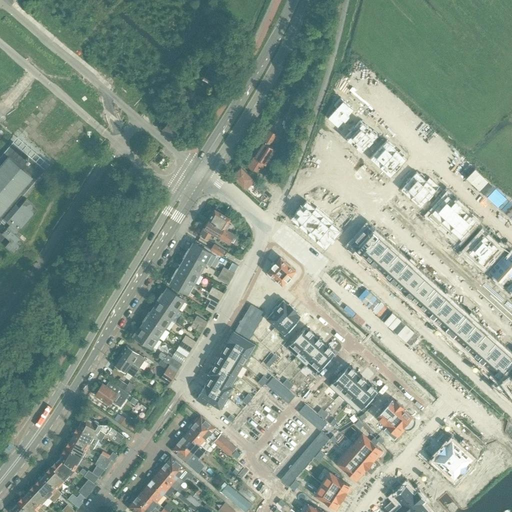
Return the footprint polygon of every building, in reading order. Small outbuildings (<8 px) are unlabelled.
[(213,82),(226,61),(216,55),(204,76),(213,82)] [(336,108),(327,118),(337,127),(343,121),(344,123),(350,117),(348,115),(354,109),(340,97),(333,105),(336,108)] [(292,102),(283,128),(291,131),(300,107),(301,105),(292,102)] [(164,126),(161,129),(163,131),(165,133),(165,134),(171,139),(171,138),(174,140),(176,138),(175,137),(179,132),(176,129),(179,125),(170,119),(169,121),(165,127),(164,126)] [(350,131),(344,138),(353,146),(369,128),(365,124),(366,124),(362,120),(361,121),(360,120),(354,126),(353,125),(348,130),(350,131)] [(369,128),(353,146),(361,154),(367,147),(368,148),(373,143),(372,142),(378,136),(377,135),(377,134),(373,130),(372,131),(369,128)] [(253,159),(247,168),(256,175),(260,171),(263,165),(265,166),(275,150),(269,147),(276,136),(270,133),(263,144),(259,152),(257,151),(254,156),(255,157),(254,159),(253,159)] [(387,140),(369,159),(380,168),(396,150),(393,148),(394,146),(387,140)] [(0,243),(5,237),(10,241),(5,246),(13,254),(24,242),(19,238),(22,235),(18,232),(38,209),(26,199),(18,208),(15,205),(45,170),(13,143),(0,157),(0,243)] [(396,150),(380,168),(390,178),(395,172),(395,173),(398,170),(401,166),(400,166),(406,160),(403,157),(404,155),(400,151),(399,153),(396,150)] [(135,184),(139,179),(142,176),(130,167),(124,174),(135,184)] [(236,172),(232,176),(232,177),(245,190),(251,195),(256,189),(261,184),(260,182),(256,179),(254,181),(240,167),(239,169),(238,168),(235,171),(236,172)] [(405,184),(400,190),(410,199),(426,181),(426,180),(424,179),(424,176),(421,174),(419,174),(416,172),(411,178),(410,177),(404,183),(405,184)] [(426,181),(410,199),(420,208),(428,200),(429,201),(433,196),(432,195),(439,187),(429,177),(427,180),(426,180),(426,181)] [(376,183),(380,187),(384,182),(380,178),(376,183)] [(261,184),(256,189),(261,195),(267,189),(261,184)] [(437,206),(428,217),(438,226),(440,224),(458,203),(452,198),(451,199),(447,195),(440,203),(439,202),(436,206),(437,206)] [(296,212),(290,219),(299,227),(315,209),(315,208),(306,201),(300,207),(299,208),(298,207),(296,210),(296,211),(295,211),(296,212)] [(458,203),(440,224),(448,232),(466,212),(463,209),(464,209),(458,203)] [(387,204),(384,208),(390,214),(394,210),(387,204)] [(315,209),(299,227),(300,228),(299,229),(303,232),(304,231),(307,234),(325,214),(316,207),(315,208),(315,209)] [(384,208),(367,226),(373,231),(377,235),(387,244),(397,253),(400,256),(407,262),(417,271),(426,280),(431,283),(436,288),(446,297),(456,306),(466,315),(475,324),(485,333),(495,341),(505,350),(511,356),(511,362),(507,368),(509,369),(511,371),(511,324),(511,323),(504,317),(498,311),(492,306),(485,300),(479,294),(473,288),(466,283),(460,277),(454,271),(447,265),(441,260),(435,254),(428,248),(422,242),(416,237),(409,231),(403,225),(396,219),(390,214),(384,208)] [(209,216),(208,218),(209,219),(208,221),(224,230),(227,232),(230,226),(227,224),(229,221),(230,220),(229,219),(214,210),(211,215),(209,216)] [(394,210),(390,214),(396,219),(400,215),(394,210)] [(448,232),(446,233),(457,243),(467,232),(468,233),(472,229),(471,228),(477,221),(470,214),(469,215),(466,212),(448,232)] [(325,214),(307,234),(311,237),(310,239),(314,242),(315,241),(316,242),(332,224),(334,222),(325,214)] [(400,215),(396,219),(403,225),(407,221),(400,215)] [(208,221),(199,236),(208,241),(212,233),(219,237),(218,238),(230,245),(231,242),(233,243),(236,239),(234,238),(234,237),(235,237),(224,230),(208,221)] [(407,221),(403,225),(409,231),(413,227),(407,221)] [(332,224),(316,242),(324,250),(331,243),(331,244),(332,243),(335,240),(335,239),(341,232),(332,224)] [(367,226),(351,244),(357,250),(356,250),(357,251),(360,254),(360,253),(361,254),(361,253),(377,235),(373,231),(367,226)] [(413,227),(409,231),(416,237),(419,232),(413,227)] [(419,232),(416,237),(422,242),(426,238),(419,232)] [(471,244),(462,254),(472,262),(475,258),(474,258),(491,240),(488,237),(487,237),(488,236),(484,232),(483,233),(482,232),(476,238),(475,237),(470,243),(471,244)] [(377,235),(361,253),(361,254),(365,257),(369,261),(370,262),(371,262),(387,244),(377,235)] [(426,238),(422,242),(428,248),(432,244),(426,238)] [(491,240),(474,258),(475,258),(483,266),(489,259),(490,261),(495,255),(494,254),(500,248),(498,247),(499,246),(495,242),(494,243),(494,242),(491,240)] [(188,249),(186,253),(205,264),(209,267),(215,257),(211,254),(193,244),(189,250),(188,249)] [(214,244),(210,250),(221,257),(221,256),(224,251),(214,244)] [(370,262),(371,263),(370,264),(373,266),(374,267),(375,266),(381,271),(397,253),(387,244),(371,262),(370,262)] [(432,244),(428,248),(435,254),(438,250),(432,244)] [(438,250),(435,254),(441,260),(445,255),(438,250)] [(185,258),(181,264),(199,274),(205,264),(186,253),(184,257),(185,258)] [(397,253),(381,271),(390,280),(407,262),(400,256),(397,253)] [(502,258),(489,272),(500,281),(506,274),(510,277),(511,275),(511,274),(511,253),(506,259),(503,257),(502,258)] [(445,255),(441,260),(447,265),(451,261),(446,257),(445,255)] [(268,273),(267,275),(272,280),(273,278),(275,280),(274,281),(279,286),(281,285),(282,286),(286,280),(287,281),(288,280),(288,281),(291,278),(291,277),(291,276),(295,271),(280,257),(276,262),(275,262),(274,263),(274,262),(271,265),(272,266),(271,266),(272,267),(267,272),(268,273)] [(451,261),(447,265),(454,271),(458,267),(451,261)] [(390,280),(389,280),(390,281),(393,284),(394,284),(400,289),(417,271),(407,262),(390,280)] [(177,269),(175,273),(194,284),(199,274),(181,264),(178,270),(177,269)] [(458,267),(454,271),(460,277),(464,273),(458,267)] [(223,268),(220,273),(231,279),(234,273),(223,268)] [(417,271),(400,289),(406,294),(405,294),(406,295),(406,296),(409,298),(410,299),(410,298),(426,280),(417,271)] [(173,278),(170,284),(188,294),(194,284),(175,273),(172,277),(173,278)] [(220,273),(217,279),(228,285),(231,279),(220,273)] [(464,273),(460,277),(466,283),(470,278),(464,273)] [(470,278),(466,283),(473,288),(477,284),(475,282),(470,278)] [(426,280),(410,298),(411,299),(415,303),(419,306),(420,306),(436,288),(431,283),(426,280)] [(477,284),(473,288),(479,294),(483,290),(477,284)] [(212,287),(209,293),(215,296),(220,299),(223,294),(218,291),(212,287)] [(419,306),(419,307),(423,311),(424,310),(429,315),(430,315),(446,297),(436,288),(420,306),(419,306)] [(162,294),(159,298),(177,310),(184,301),(167,289),(162,295),(162,294)] [(483,290),(479,294),(485,300),(489,296),(483,290)] [(210,301),(205,310),(212,314),(215,309),(217,305),(220,299),(215,296),(209,293),(206,298),(210,301)] [(489,296),(485,300),(492,306),(496,301),(495,300),(489,296)] [(429,315),(429,316),(429,317),(432,319),(433,320),(434,319),(439,324),(456,306),(446,297),(430,315),(429,315)] [(157,302),(153,308),(171,320),(177,310),(159,298),(156,302),(157,302)] [(273,311),(267,319),(275,327),(293,307),(292,307),(290,304),(289,304),(288,305),(283,301),(277,307),(276,306),(272,310),(273,311)] [(496,301),(492,306),(498,311),(502,307),(496,301)] [(251,304),(234,332),(248,340),(265,313),(251,304)] [(456,306),(439,324),(445,329),(444,330),(445,331),(448,333),(449,334),(466,315),(456,306)] [(293,307),(275,327),(284,335),(291,327),(292,328),(296,324),(295,323),(301,317),(296,312),(297,311),(296,310),(294,308),(293,307)] [(502,307),(498,311),(504,317),(508,313),(502,307)] [(149,313),(146,317),(164,329),(171,320),(153,308),(150,313),(149,313)] [(466,315),(449,334),(452,337),(453,337),(459,342),(475,324),(466,315)] [(197,316),(193,322),(199,325),(204,328),(207,323),(197,316)] [(144,321),(141,327),(158,339),(164,329),(146,317),(144,321)] [(475,324),(459,342),(463,346),(468,350),(469,351),(485,333),(475,324)] [(199,325),(195,330),(201,333),(204,328),(199,325)] [(305,326),(286,348),(296,357),(315,335),(313,333),(313,332),(309,328),(308,329),(305,326)] [(136,332),(133,336),(134,336),(151,348),(158,339),(141,327),(137,332),(136,332)] [(233,331),(227,342),(250,356),(257,346),(248,340),(234,332),(233,331)] [(468,350),(468,351),(472,355),(473,354),(478,359),(479,359),(495,341),(485,333),(469,351),(468,350)] [(315,335),(296,357),(305,365),(325,344),(322,341),(323,341),(318,337),(318,338),(315,335)] [(185,336),(182,341),(192,348),(196,342),(185,336)] [(182,341),(179,346),(189,353),(192,348),(182,341)] [(478,359),(478,360),(479,361),(478,361),(481,363),(482,364),(483,363),(488,368),(505,350),(495,341),(479,359),(478,359)] [(227,343),(221,352),(242,365),(242,366),(244,367),(250,356),(227,342),(226,343),(227,343)] [(325,344),(305,365),(315,374),(325,364),(325,365),(325,364),(326,365),(326,364),(325,364),(328,362),(328,361),(327,361),(335,353),(332,350),(332,349),(328,346),(327,346),(325,344)] [(126,346),(119,355),(138,368),(139,369),(139,368),(145,360),(138,355),(126,346)] [(511,356),(505,350),(488,368),(494,373),(493,374),(494,375),(497,378),(497,377),(498,378),(507,368),(511,362),(511,356)] [(221,352),(215,363),(236,375),(242,366),(242,365),(221,352)] [(113,368),(111,371),(122,378),(128,369),(135,374),(139,369),(138,368),(119,355),(113,365),(115,366),(113,368)] [(167,356),(164,361),(178,370),(179,368),(181,366),(182,365),(173,359),(167,355),(167,356)] [(162,360),(159,364),(165,368),(168,364),(162,360)] [(215,363),(208,374),(211,375),(232,387),(238,376),(236,375),(215,363)] [(338,376),(329,386),(338,395),(358,374),(355,371),(356,371),(352,367),(351,367),(348,365),(341,373),(340,372),(340,373),(338,375),(337,375),(338,376)] [(167,368),(160,378),(168,384),(175,374),(175,373),(173,372),(168,368),(167,368)] [(509,369),(495,385),(507,397),(511,400),(511,371),(509,369)] [(358,374),(338,395),(348,404),(367,382),(365,380),(365,379),(361,375),(361,376),(358,374)] [(211,375),(205,385),(226,398),(226,397),(232,387),(211,375)] [(273,378),(266,385),(288,404),(295,396),(273,378)] [(118,380),(115,385),(126,393),(129,387),(118,380)] [(367,382),(348,404),(358,413),(377,391),(374,388),(375,388),(371,384),(370,385),(367,382)] [(96,394),(95,396),(103,401),(103,404),(105,405),(108,405),(109,406),(112,401),(115,403),(120,407),(128,395),(111,383),(107,388),(102,385),(99,389),(97,389),(95,392),(96,394)] [(205,385),(196,400),(205,405),(208,401),(221,410),(228,398),(226,397),(226,398),(205,385)] [(381,410),(375,417),(386,426),(402,408),(403,407),(396,400),(395,402),(392,399),(385,407),(384,406),(381,410)] [(305,405),(298,413),(320,431),(327,423),(305,405)] [(402,408),(386,426),(386,427),(396,435),(402,428),(404,429),(405,430),(406,431),(407,431),(408,431),(408,430),(409,430),(410,430),(411,429),(412,429),(413,428),(413,427),(414,427),(414,426),(415,426),(415,425),(415,424),(415,423),(415,422),(415,421),(415,420),(405,411),(405,410),(405,411),(403,409),(402,408)] [(121,416),(117,422),(124,426),(127,421),(121,416)] [(200,416),(192,425),(206,437),(210,432),(216,438),(213,442),(228,455),(236,447),(200,416)] [(83,419),(78,427),(94,437),(99,439),(99,440),(101,441),(105,434),(114,441),(118,444),(120,441),(123,437),(108,426),(100,426),(99,425),(99,423),(96,421),(93,422),(86,418),(83,419)] [(192,425),(186,433),(205,450),(206,451),(210,446),(203,440),(206,437),(192,425)] [(74,434),(72,438),(88,447),(93,450),(99,439),(94,437),(78,427),(77,428),(75,429),(74,432),(74,434)] [(321,431),(280,480),(288,487),(329,438),(321,431)] [(478,464),(442,432),(417,458),(449,486),(478,464)] [(186,433),(179,441),(192,453),(195,450),(201,455),(205,450),(186,433)] [(353,443),(353,444),(372,460),(375,456),(376,458),(382,451),(362,433),(353,443)] [(67,443),(66,446),(66,448),(82,458),(88,447),(72,438),(70,442),(67,443)] [(179,441),(171,450),(192,467),(196,470),(198,472),(203,466),(197,460),(199,458),(198,458),(192,453),(179,441)] [(352,442),(344,451),(364,469),(365,468),(366,469),(365,468),(367,466),(367,467),(368,466),(367,466),(372,460),(371,460),(372,460),(353,444),(353,443),(352,442)] [(60,459),(74,471),(82,458),(66,448),(65,450),(63,450),(61,453),(62,455),(60,459)] [(344,451),(334,462),(355,479),(364,469),(344,451)] [(112,452),(108,458),(112,460),(113,461),(117,456),(116,455),(112,452)] [(101,455),(95,464),(96,465),(96,466),(103,470),(104,470),(110,460),(101,455)] [(171,457),(164,465),(178,477),(184,482),(187,478),(190,481),(194,476),(190,472),(171,456),(171,457)] [(52,468),(51,468),(65,481),(74,471),(60,459),(56,463),(54,463),(51,466),(52,468)] [(162,467),(157,473),(176,490),(180,486),(184,482),(178,477),(164,465),(163,465),(162,467)] [(96,466),(92,473),(98,478),(101,474),(103,471),(103,470),(96,466)] [(46,473),(43,477),(57,489),(65,481),(51,468),(51,469),(48,469),(46,471),(46,473)] [(304,470),(298,478),(304,483),(310,475),(304,470)] [(329,472),(321,483),(343,498),(344,497),(346,493),(345,492),(349,486),(329,472)] [(156,474),(149,482),(163,494),(168,497),(169,496),(174,489),(176,491),(176,490),(157,473),(156,474)] [(35,485),(35,486),(48,498),(53,493),(58,498),(62,494),(57,489),(43,477),(39,481),(37,480),(35,483),(35,485)] [(149,482),(142,490),(156,502),(163,494),(149,482)] [(321,483),(314,495),(334,508),(338,502),(340,503),(340,502),(343,499),(343,498),(321,483)] [(430,511),(431,511),(430,511),(423,503),(425,501),(426,501),(417,490),(416,491),(417,491),(414,493),(407,485),(406,484),(392,496),(393,497),(401,505),(395,511),(392,511),(430,511)] [(84,485),(78,492),(85,498),(92,491),(84,485)] [(228,485),(221,492),(244,511),(245,511),(247,510),(251,505),(228,485)] [(29,491),(26,494),(44,510),(46,508),(45,506),(43,504),(48,498),(35,486),(34,487),(32,486),(29,489),(29,491)] [(242,486),(238,492),(248,500),(249,499),(252,495),(242,486)] [(142,490),(135,498),(149,510),(151,511),(154,508),(157,510),(161,506),(156,502),(142,490)] [(19,502),(18,503),(28,511),(42,511),(44,510),(26,494),(23,498),(20,498),(18,500),(19,502)] [(68,500),(77,508),(78,507),(82,503),(80,502),(85,497),(80,494),(79,494),(76,498),(72,495),(68,500)] [(180,494),(177,497),(188,506),(191,503),(186,499),(180,494)] [(189,495),(186,499),(191,503),(197,508),(200,504),(189,495)] [(135,498),(128,507),(134,511),(150,511),(151,511),(149,510),(135,498)] [(28,511),(18,503),(10,511),(28,511)] [(235,511),(225,503),(218,511),(219,511),(235,511)] [(304,503),(299,511),(322,511),(320,511),(317,509),(304,503)]
